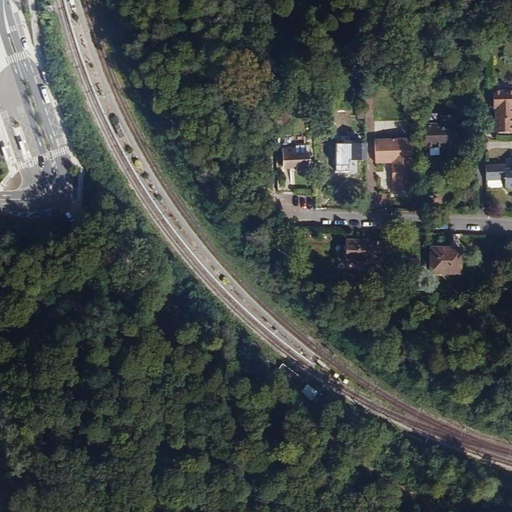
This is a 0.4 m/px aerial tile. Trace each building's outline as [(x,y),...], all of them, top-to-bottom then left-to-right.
[(383,33),(396,33),(396,16),(383,16),(383,33)] [(383,54),(384,66),(398,66),(398,53),(383,54)] [(511,90),(493,91),(493,108),(495,108),(498,108),(498,112),(495,112),(495,118),(493,118),(494,132),(502,132),(511,131),(511,90)] [(367,128),(375,128),(375,111),(367,111),(367,128)] [(456,152),(455,115),(441,116),(441,123),(425,124),(425,148),(436,148),(442,148),(442,152),(456,152)] [(402,191),(413,191),(411,139),(375,140),(376,162),(392,162),(393,168),(395,171),(395,175),(393,178),(393,191),(402,191)] [(366,144),(344,144),(344,160),(356,160),(366,160),(366,144)] [(296,145),(296,148),(296,154),(309,154),(309,145),(296,145)] [(296,148),(282,149),(282,166),(296,166),(296,171),(303,171),(309,171),(309,154),(296,154),(296,148)] [(511,168),(505,169),(505,165),(485,165),(486,180),(504,180),(505,188),(511,188),(511,187),(511,168)] [(345,254),(345,261),(383,262),(384,241),(362,240),(345,239),(345,246),(345,254)] [(337,254),(345,254),(345,246),(338,246),(334,247),(334,252),(337,254)] [(430,272),(460,273),(461,249),(431,248),(430,272)] [(299,396),(311,400),(315,390),(303,386),(299,396)]
